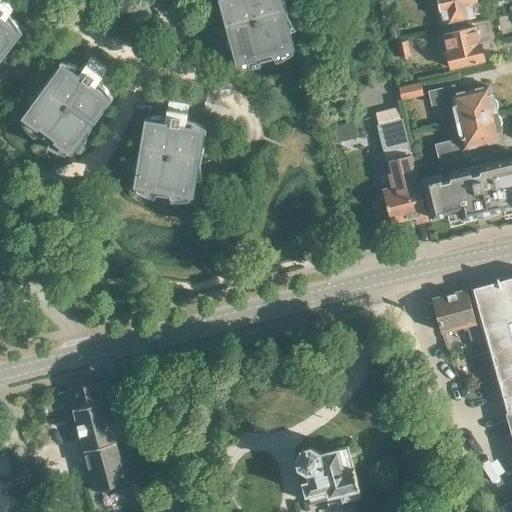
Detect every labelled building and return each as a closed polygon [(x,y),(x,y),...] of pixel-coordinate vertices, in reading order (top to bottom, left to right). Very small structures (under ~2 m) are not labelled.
[(0,0),(0,61),(1,60),(23,31),(9,13),(17,2),(14,0),(0,0)] [(234,47),(240,66),(294,52),(289,32),(296,28),(288,15),(284,0),(218,0),(227,32),(227,47),(234,47)] [(471,5),(477,4),(475,0),(437,0),(443,24),(474,16),(471,5)] [(450,69),(484,61),(480,44),(479,44),(475,27),(443,34),(447,51),(446,51),(450,69)] [(396,43),(400,57),(411,55),(408,40),(396,43)] [(33,105),(21,121),(66,155),(78,138),(86,141),(91,127),(113,98),(99,80),(107,69),(91,57),(82,68),(61,60),(40,89),(28,99),(33,105)] [(402,101),(422,96),(419,84),(399,89),(402,101)] [(467,147),(500,140),(498,131),(500,130),(491,95),(489,96),(487,87),(456,94),(454,86),(429,92),(432,105),(452,101),(462,143),(450,146),(449,142),(437,145),(441,162),(469,155),(467,147)] [(138,170),(135,190),(191,199),(194,179),(202,179),(201,164),(207,128),(186,118),(188,105),(168,101),(166,115),(144,117),(131,167),(138,170)] [(387,170),(392,188),(382,190),(390,222),(414,216),(415,223),(427,220),(405,136),(380,143),(384,160),(391,158),(394,169),(387,170)] [(464,217),(501,208),(511,205),(511,156),(435,175),(432,165),(415,169),(418,180),(426,215),(461,206),(464,217)] [(498,277),(496,278),(497,281),(470,289),(511,438),(511,499),(499,505),(502,511),(511,511),(511,276),(499,280),(498,277)] [(467,290),(431,299),(440,333),(463,327),(464,331),(467,330),(470,340),(480,338),(467,290)] [(99,381),(69,389),(95,487),(112,483),(125,479),(122,467),(104,397),(99,381)] [(332,495),(360,488),(349,445),(321,452),(312,447),(301,449),(297,457),(299,467),(308,472),(309,479),(302,481),(306,495),(307,495),(309,504),(332,497),(332,495)]
